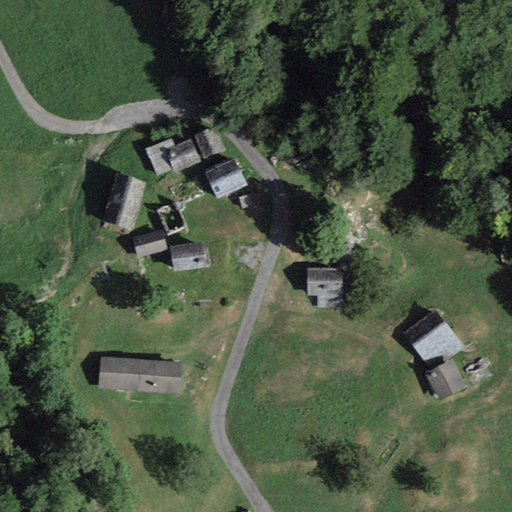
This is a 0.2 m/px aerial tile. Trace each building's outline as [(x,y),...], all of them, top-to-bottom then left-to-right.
[(215,131),(195,139),(203,159),(223,152),(215,131)] [(189,144),(168,154),(175,171),(197,161),(189,144)] [(235,161),(208,172),(214,185),(223,181),(226,188),(243,181),(235,161)] [(118,178),(106,223),(129,229),(141,184),(118,178)] [(162,233),(133,240),(138,258),(166,251),(162,233)] [(172,248),(174,269),(206,266),(203,245),(172,248)] [(340,276),(309,275),(308,295),(318,295),(318,304),(338,305),(340,276)] [(434,315),(407,336),(431,368),(459,347),(434,315)] [(178,367),(102,361),(100,388),(176,394),(178,367)] [(452,367),(429,379),(440,401),(463,389),(452,367)]
